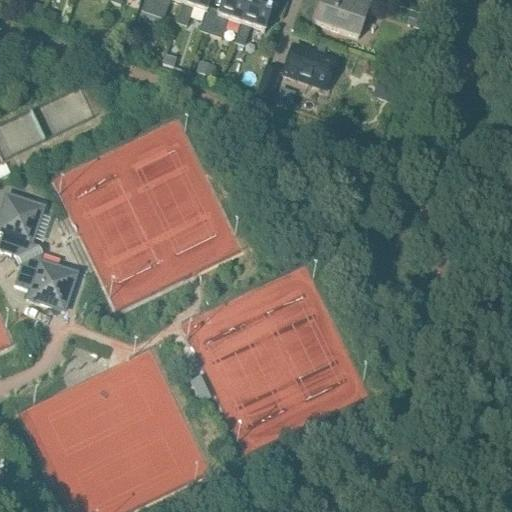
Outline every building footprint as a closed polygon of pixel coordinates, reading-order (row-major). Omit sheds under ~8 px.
[(112,0),(110,7),(120,11),(124,0),(112,0)] [(145,0),(140,15),(163,23),(170,3),(183,8),(185,0),(145,0)] [(185,0),(183,8),(176,26),(186,30),(193,11),(206,15),(207,12),(210,0),(185,0)] [(207,12),(206,15),(198,34),(221,42),(227,23),(240,27),(249,0),(223,0),(218,16),(207,12)] [(249,0),(240,27),(233,46),(244,49),(250,31),(264,35),(275,0),(249,0)] [(379,19),(384,5),(370,0),(343,0),(342,5),(327,0),(323,0),(315,27),(357,42),(367,15),(379,19)] [(44,12),(32,8),(28,20),(39,24),(44,12)] [(39,24),(54,30),(58,17),(44,12),(39,24)] [(423,32),(427,19),(411,14),(407,27),(423,32)] [(113,50),(117,39),(102,33),(98,45),(113,50)] [(335,64),(293,49),(283,78),(325,93),(335,64)] [(165,58),(162,67),(173,70),(176,62),(165,58)] [(200,66),(195,79),(212,84),(216,72),(200,66)] [(255,102),(270,107),(282,77),(266,71),(255,102)] [(64,313),(76,276),(40,264),(43,256),(39,249),(31,246),(43,210),(6,198),(0,217),(0,236),(2,237),(0,243),(0,252),(17,258),(22,269),(15,288),(30,293),(27,300),(64,313)] [(200,378),(190,383),(200,405),(211,400),(200,378)]
